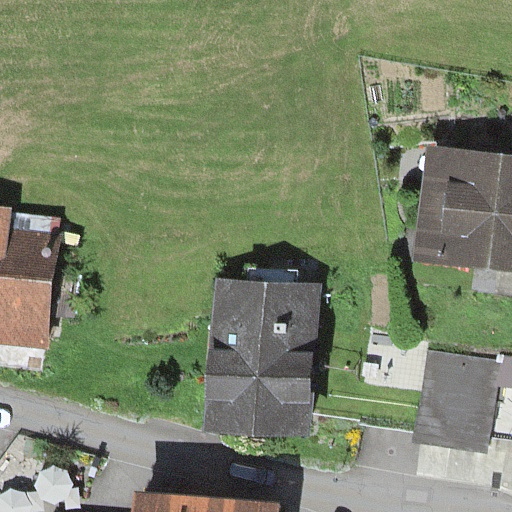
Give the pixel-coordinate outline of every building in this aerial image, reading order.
[(511,151),(431,142),(421,256),(511,265),(511,151)] [(0,341),(54,347),(66,234),(15,227),(16,205),(0,203),(0,341)] [(326,282),(222,276),(211,427),(320,432),(320,413),(323,337),(326,282)] [(320,413),(416,428),(426,351),(323,337),(320,413)] [(501,361),(426,351),(416,428),(415,440),(491,450),(500,386),(511,387),(511,357),(501,356),(501,361)] [(282,511),(283,510),(146,498),(144,511),(282,511)]
